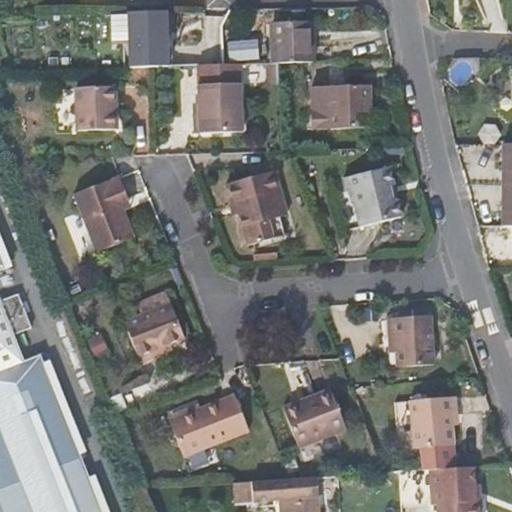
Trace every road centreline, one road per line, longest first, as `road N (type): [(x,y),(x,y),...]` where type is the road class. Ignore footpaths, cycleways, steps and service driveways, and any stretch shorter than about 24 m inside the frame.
road 1 (residential): [(466,270),(214,298)]
road 2 (tertiary): [(466,270),(413,45)]
road 3 (tertiary): [(511,405),(466,270)]
road 4 (residential): [(214,298),(163,174)]
